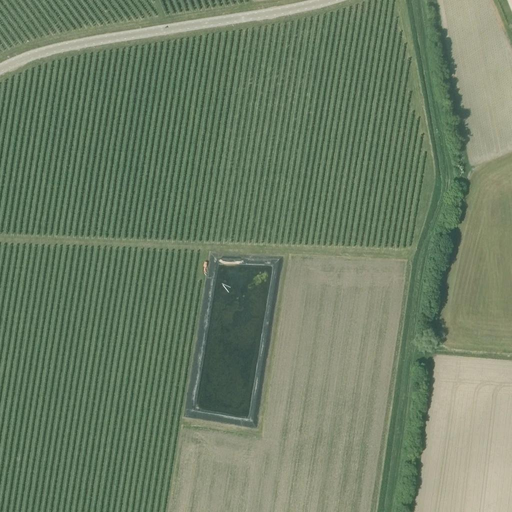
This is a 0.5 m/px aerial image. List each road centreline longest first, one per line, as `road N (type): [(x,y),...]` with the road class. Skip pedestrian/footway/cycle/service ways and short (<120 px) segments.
road 1 (track): [(423,0),(452,174),(426,258),(390,511)]
road 2 (unclassified): [(0,68),(40,52),(332,0)]
